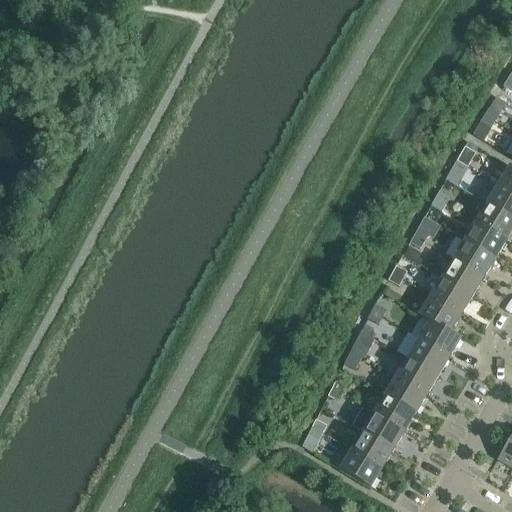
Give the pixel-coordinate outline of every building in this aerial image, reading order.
[(499,117),(489,110),(485,117),(495,124),(499,117)] [(480,124),(491,131),(495,124),(485,117),(480,124)] [(476,154),(465,148),(457,163),(467,169),(476,154)] [(453,170),(446,181),(457,187),(463,176),(467,169),(457,163),(453,170)] [(511,169),(510,168),(498,187),(511,195),(511,169)] [(511,195),(498,187),(487,206),(511,221),(511,195)] [(450,199),(439,193),(435,200),(446,207),(450,199)] [(431,207),(442,214),(446,207),(435,200),(431,207)] [(511,233),(511,221),(487,206),(476,224),(506,243),(511,233)] [(414,238),(425,244),(429,237),(431,238),(438,227),(425,219),(414,238)] [(506,243),(476,224),(464,243),(495,261),(506,243)] [(410,245),(421,251),(425,244),(414,238),(410,245)] [(453,261),(484,280),(495,261),(464,243),(453,261)] [(408,248),(404,256),(417,264),(422,255),(408,248)] [(484,280),(453,261),(442,280),(473,298),(484,280)] [(407,274),(397,268),(393,275),(403,281),(407,274)] [(388,282),(399,288),(403,281),(393,275),(388,282)] [(473,298),(442,280),(431,298),(461,317),(473,298)] [(419,317),(429,323),(430,323),(450,335),(451,335),(461,317),(431,298),(419,317)] [(386,312),(375,307),(371,314),(382,320),(386,312)] [(368,321),(379,327),(382,320),(371,314),(368,321)] [(461,341),(451,335),(450,335),(430,323),(429,323),(419,341),(449,360),(461,341)] [(449,360),(419,341),(407,360),(438,378),(449,360)] [(366,351),(355,345),(352,352),(362,358),(366,351)] [(348,360),(359,365),(362,358),(352,352),(348,360)] [(438,378),(407,360),(396,378),(427,397),(438,378)] [(427,397),(396,378),(385,397),(416,415),(427,397)] [(346,389),(335,384),(332,391),(343,396),(346,389)] [(328,398),(339,404),(343,396),(332,391),(328,398)] [(416,415),(385,397),(374,415),(405,434),(416,415)] [(374,415),(364,409),(353,428),(363,434),(394,452),(405,434),(374,415)] [(327,427),(316,422),(312,429),(323,435),(327,427)] [(308,436),(319,442),(323,435),(312,429),(308,436)] [(394,452),(363,434),(352,452),(382,471),(394,452)] [(511,437),(498,461),(511,470),(511,437)] [(340,471),(371,490),(382,471),(352,452),(340,471)]
